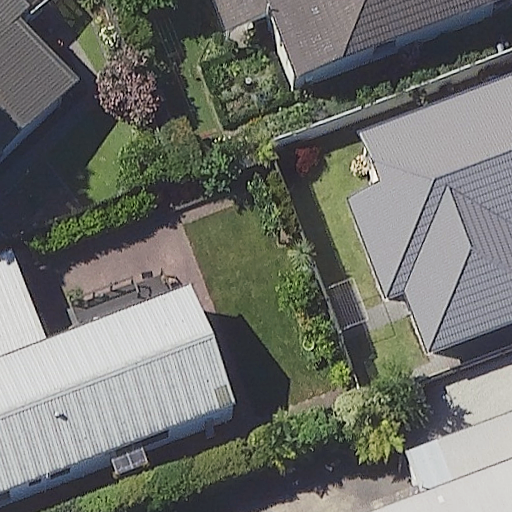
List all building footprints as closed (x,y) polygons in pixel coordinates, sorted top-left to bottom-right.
[(511,29),(511,0),(234,0),(249,42),(276,32),(302,105),(511,29)] [(0,175),(78,106),(0,18),(0,175)] [(419,320),(437,370),(511,341),(511,97),(361,154),(381,207),(353,217),(395,329),(419,320)] [(51,368),(11,267),(0,271),(0,511),(17,511),(233,427),(188,314),(51,368)] [(511,511),(511,386),(395,432),(426,511),(511,511)]
